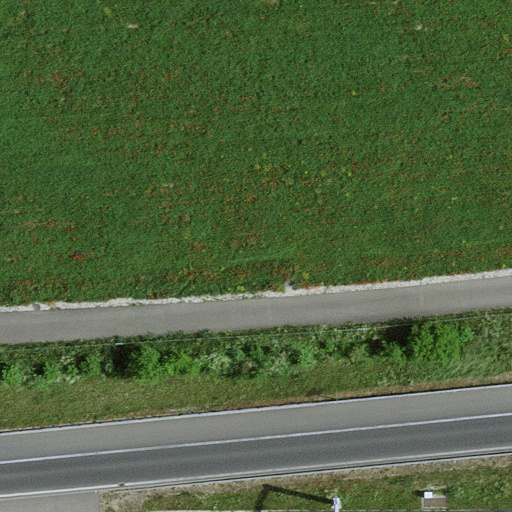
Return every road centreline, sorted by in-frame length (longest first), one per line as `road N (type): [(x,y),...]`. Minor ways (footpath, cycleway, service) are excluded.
road 1 (motorway): [(511,430),(0,479)]
road 2 (unclassified): [(0,329),(511,291)]
